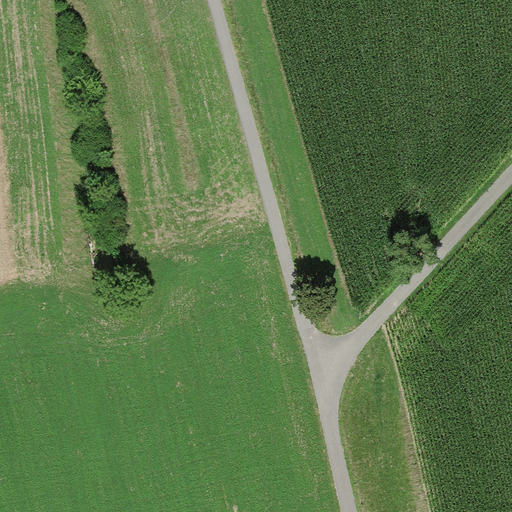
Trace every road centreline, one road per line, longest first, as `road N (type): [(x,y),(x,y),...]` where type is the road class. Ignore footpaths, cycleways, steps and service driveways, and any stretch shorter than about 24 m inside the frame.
road 1 (track): [(356,511),(227,0)]
road 2 (track): [(326,369),(511,174)]
